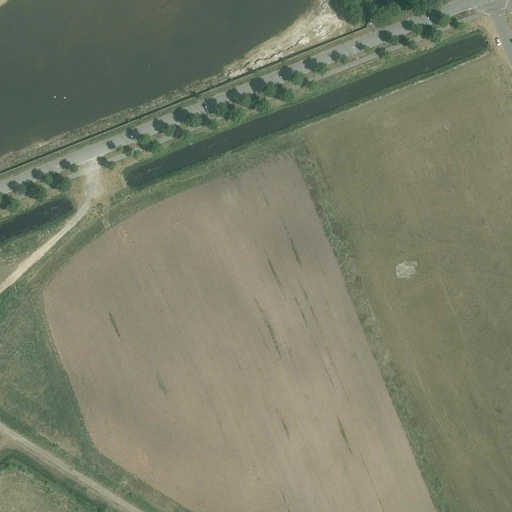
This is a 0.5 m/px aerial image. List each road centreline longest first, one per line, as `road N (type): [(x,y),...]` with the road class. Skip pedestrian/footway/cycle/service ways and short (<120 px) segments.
road 1 (tertiary): [(0,189),(473,0)]
road 2 (track): [(0,289),(82,212),(91,186),(86,154)]
road 3 (unclassified): [(133,511),(0,428)]
